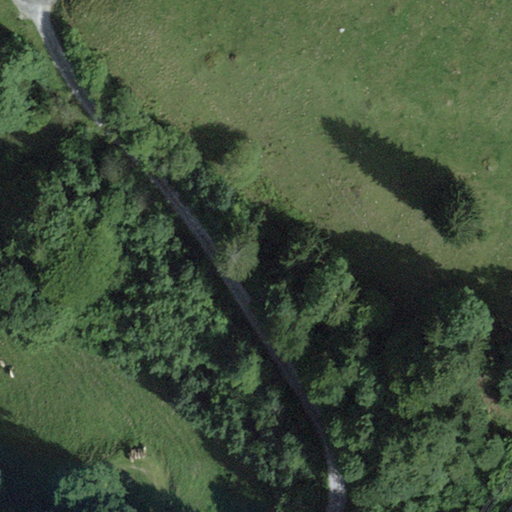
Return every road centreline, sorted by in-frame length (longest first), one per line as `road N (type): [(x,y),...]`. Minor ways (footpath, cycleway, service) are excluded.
road 1 (track): [(32,0),(77,88),(193,221),(329,438),(331,511)]
road 2 (track): [(170,511),(156,474),(128,464),(48,511)]
